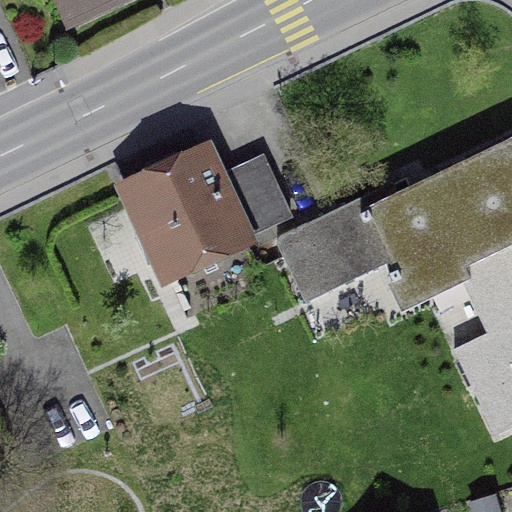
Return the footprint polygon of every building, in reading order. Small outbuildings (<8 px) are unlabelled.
[(118,0),(52,0),(64,25),(118,0)] [(511,151),(508,143),(361,213),(392,276),(386,278),(389,285),(395,283),(403,299),(494,255),(511,292),(511,324),(451,353),(492,438),(511,428),(511,151)] [(241,242),(240,241),(201,157),(177,168),(172,158),(142,171),(147,182),(122,193),(162,279),(241,242)] [(251,236),(286,220),(260,166),(225,182),(251,236)] [(301,226),(293,230),(277,238),(273,246),(290,276),(318,260),(301,226)] [(277,455),(295,446),(281,419),(263,428),(277,455)]
